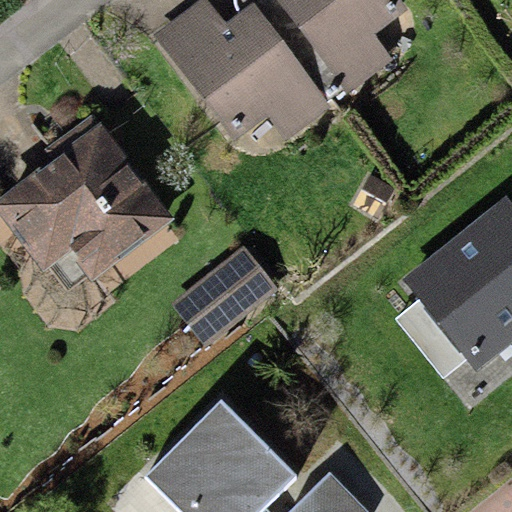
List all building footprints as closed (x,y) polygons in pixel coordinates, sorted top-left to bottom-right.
[(206,0),(195,0),(149,35),(235,147),(268,123),(283,143),(394,58),(374,32),(404,9),(397,0),(233,0),(234,5),(240,14),(226,25),(206,0)] [(99,124),(0,200),(0,213),(43,270),(48,267),(67,292),(87,277),(90,282),(172,218),(99,124)] [(394,188),(369,174),(352,205),(376,219),(394,188)] [(511,200),(507,195),(403,278),(420,299),(467,358),(476,369),(511,340),(511,200)] [(243,245),(213,270),(248,313),(278,289),(243,245)] [(248,313),(213,270),(169,305),(205,348),(248,313)] [(467,358),(420,299),(395,319),(443,378),(467,358)] [(298,475),(220,397),(141,476),(177,511),(267,511),(264,508),(298,475)] [(367,511),(328,472),(287,511),(367,511)]
